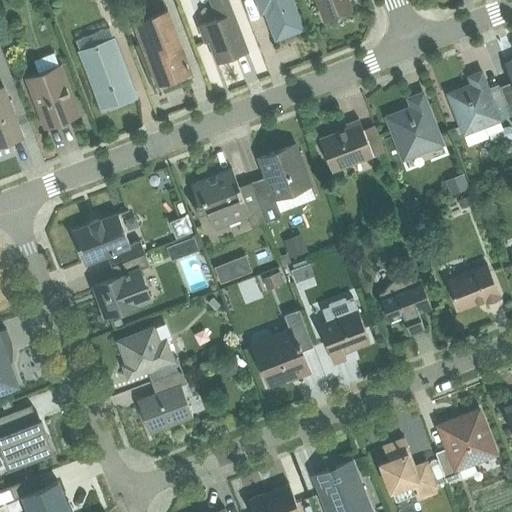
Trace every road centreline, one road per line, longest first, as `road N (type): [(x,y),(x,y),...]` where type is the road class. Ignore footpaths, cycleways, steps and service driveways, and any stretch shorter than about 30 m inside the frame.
road 1 (residential): [(9,206),(124,497),(511,354)]
road 2 (residential): [(411,49),(9,206)]
